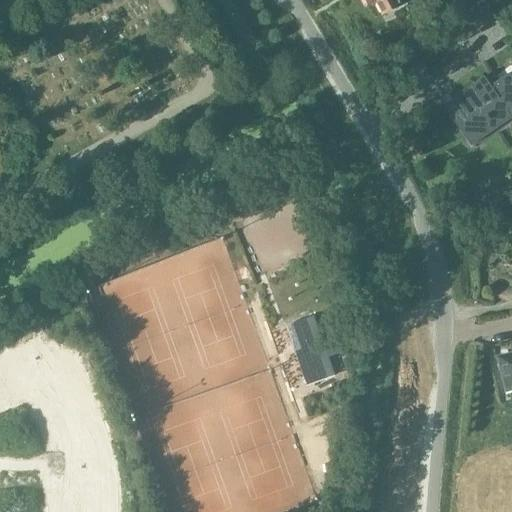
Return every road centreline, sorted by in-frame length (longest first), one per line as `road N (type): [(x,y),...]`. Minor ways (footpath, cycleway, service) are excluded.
road 1 (unclassified): [(431,511),(446,336),(438,266),(416,212),(289,0)]
road 2 (residential): [(0,376),(33,375),(74,404),(89,467),(86,511)]
